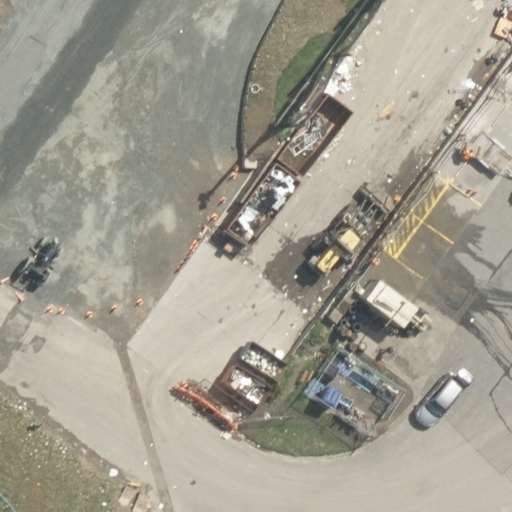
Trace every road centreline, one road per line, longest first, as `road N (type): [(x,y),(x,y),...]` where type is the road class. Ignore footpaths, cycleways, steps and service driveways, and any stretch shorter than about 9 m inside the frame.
road 1 (unclassified): [(331,511),(281,511),(200,482),(0,334)]
road 2 (unclassified): [(511,454),(378,511)]
